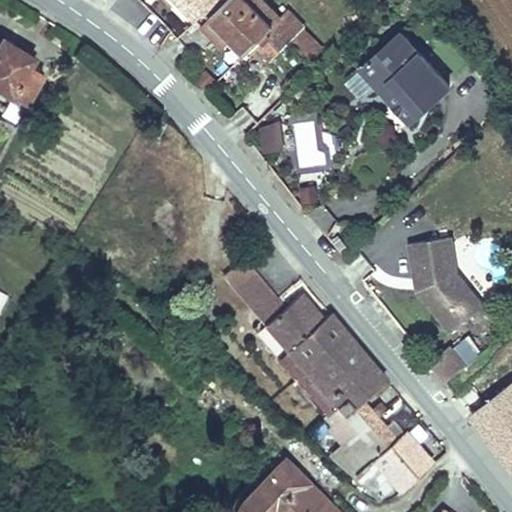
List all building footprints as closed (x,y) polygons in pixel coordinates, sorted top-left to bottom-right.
[(174,0),(198,23),(206,15),(190,0),(174,0)] [(229,0),(210,20),(230,39),(249,58),(260,47),(271,59),(303,26),(289,9),(281,17),(264,0),(190,0),(206,15),(208,17),(224,0),(229,0)] [(222,47),(230,39),(210,20),(203,27),(222,47)] [(390,81),(420,114),(450,86),(401,32),(361,68),(381,89),(390,81)] [(0,88),(10,95),(9,97),(22,105),(42,70),(29,62),(32,57),(2,39),(0,41),(0,88)] [(410,122),(420,114),(390,81),(381,89),(410,122)] [(0,94),(7,99),(9,97),(10,95),(0,88),(0,94)] [(265,151),(283,149),(280,125),(262,127),(265,151)] [(327,206),(310,210),(317,233),(333,229),(327,206)] [(485,304),(459,271),(453,235),(408,243),(416,290),(450,333),(485,304)] [(238,291),(259,274),(244,257),(224,273),(238,291)] [(238,291),(265,323),(286,305),(259,274),(238,291)] [(354,469),(402,427),(378,398),(370,404),(364,397),(385,379),(329,311),(322,318),(300,293),(286,305),(265,323),(288,349),(278,358),(296,379),(296,378),(304,386),(312,379),(335,405),(327,411),(329,413),(328,414),(325,416),(331,422),(313,438),(339,465),(350,466),(354,469)] [(465,366),(449,346),(429,362),(445,382),(465,366)] [(304,386),(328,414),(329,413),(327,411),(335,405),(312,379),(304,386)] [(511,383),(472,414),(511,465),(511,383)] [(402,427),(354,469),(375,492),(391,478),(399,487),(430,459),(402,427)] [(336,511),(285,458),(241,501),(238,506),(236,511),(336,511)]
